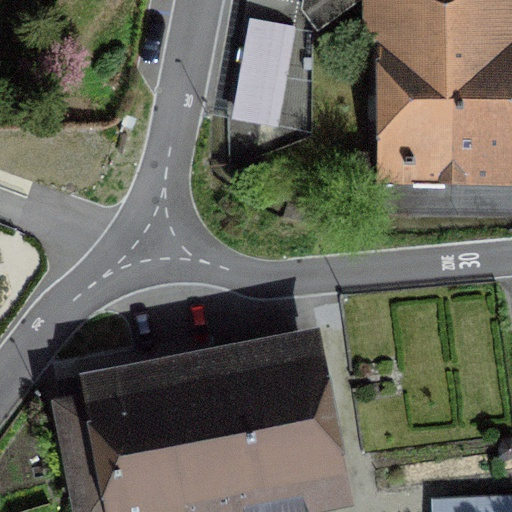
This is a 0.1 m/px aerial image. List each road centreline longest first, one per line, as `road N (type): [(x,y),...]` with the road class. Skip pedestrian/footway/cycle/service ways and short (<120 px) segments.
road 1 (residential): [(79,278),(511,256)]
road 2 (residential): [(79,278),(160,117),(191,0)]
road 3 (residential): [(0,387),(79,278)]
